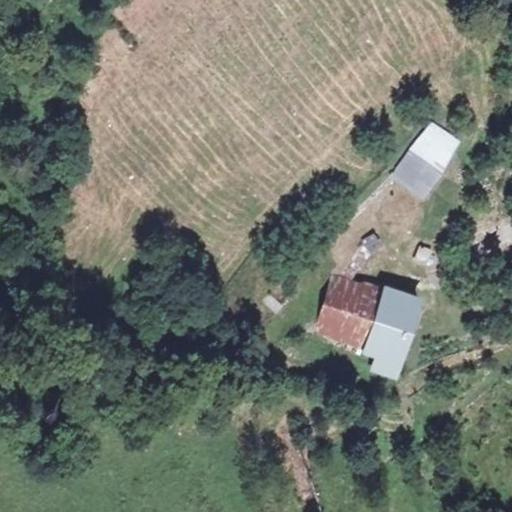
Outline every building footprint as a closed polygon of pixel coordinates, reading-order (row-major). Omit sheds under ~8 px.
[(471,141),(441,120),(421,153),(452,174),(471,141)] [(452,174),(421,153),(407,175),(438,195),(452,174)] [(390,236),(380,241),(385,250),(395,244),(390,236)] [(438,242),(432,257),(444,260),(448,247),(438,242)] [(367,365),(393,375),(403,346),(419,300),(329,276),(311,330),(370,349),(367,365)]
